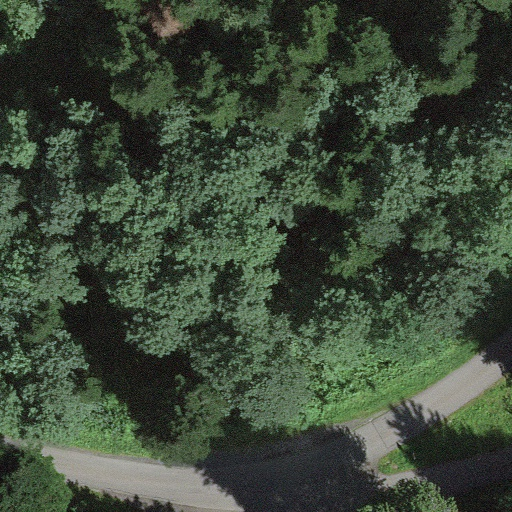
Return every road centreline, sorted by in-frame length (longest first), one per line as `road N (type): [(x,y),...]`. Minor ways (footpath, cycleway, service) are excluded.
road 1 (track): [(0,452),(200,490),(301,496)]
road 2 (track): [(301,496),(511,349)]
road 3 (track): [(301,496),(413,487),(511,461)]
